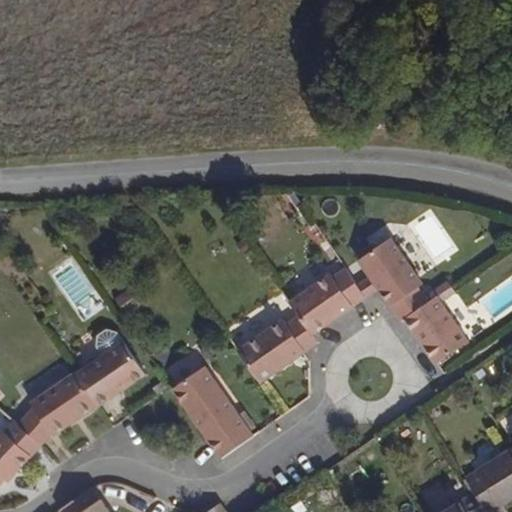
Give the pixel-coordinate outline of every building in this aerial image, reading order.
[(418,279),(385,235),(353,259),(366,276),(369,275),(377,287),(401,320),(406,317),(426,300),(414,284),(418,279)] [(313,334),(366,295),(357,282),(344,267),(328,277),(327,274),(288,301),(296,310),(313,334)] [(134,288),(125,275),(112,285),(122,298),(134,288)] [(377,287),(369,275),(366,276),(357,282),(366,295),(377,287)] [(434,296),(449,285),(445,277),(427,289),(431,297),(434,296)] [(438,301),(453,290),(449,285),(434,296),(438,301)] [(468,341),(438,301),(434,296),(431,297),(426,300),(406,317),(439,362),(468,341)] [(261,382),(318,343),(313,334),(296,310),(280,321),(277,318),(236,347),(261,382)] [(99,360),(123,344),(114,331),(108,330),(92,341),(90,347),(99,360)] [(100,407),(146,375),(125,345),(123,344),(99,360),(78,375),(99,406),(100,407)] [(255,437),(203,366),(172,388),(224,460),(255,437)] [(56,436),(99,406),(78,375),(75,372),(32,402),(34,408),(22,422),(17,425),(40,443),(51,433),(53,435),(56,436)] [(18,477),(45,447),(40,443),(17,425),(9,432),(4,430),(0,431),(0,488),(14,474),(18,477)] [(499,511),(511,504),(511,452),(468,481),(487,511),(499,511)] [(487,511),(468,481),(425,510),(426,511),(487,511)] [(103,511),(97,504),(94,506),(86,498),(66,511),(103,511)]
